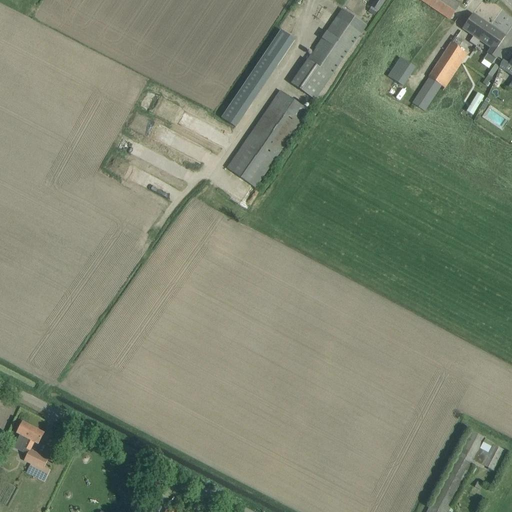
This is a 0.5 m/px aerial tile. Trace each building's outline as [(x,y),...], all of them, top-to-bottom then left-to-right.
[(375,0),(370,7),(377,12),(382,5),(375,0)] [(460,6),(450,0),(420,0),(450,20),(460,6)] [(370,7),(367,11),(375,16),(377,12),(370,7)] [(342,10),(291,84),(316,101),(366,26),(342,10)] [(473,13),(462,30),(473,37),(469,42),(476,47),(479,41),(490,48),(487,53),(496,59),(501,52),(497,49),(506,35),(473,13)] [(281,31),(263,57),(277,66),(294,40),(281,31)] [(441,87),(444,90),(467,55),(451,44),(412,104),(424,112),(441,87)] [(388,77),(404,87),(416,69),(401,59),(388,77)] [(499,67),(495,64),(488,74),(492,77),(499,67)] [(502,64),(489,95),(496,99),(510,67),(502,64)] [(281,91),(227,169),(256,189),(309,111),(281,91)] [(27,455),(24,461),(43,470),(48,460),(30,451),(34,442),(38,444),(43,434),(22,423),(17,434),(20,435),(14,449),(27,455)] [(505,452),(493,446),(494,444),(485,439),(470,431),(427,511),(447,511),(474,461),(494,472),(505,452)] [(148,511),(149,510),(133,502),(128,511),(148,511)]
